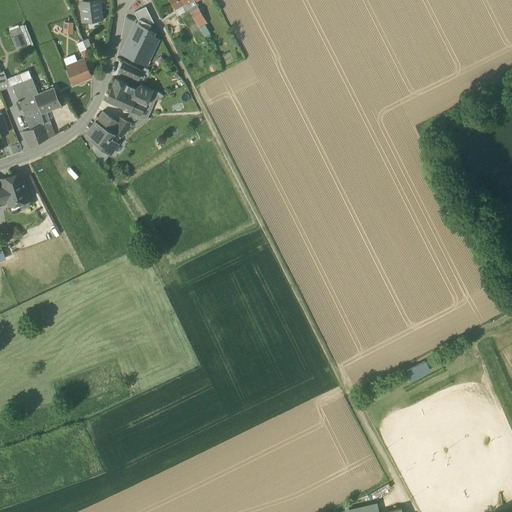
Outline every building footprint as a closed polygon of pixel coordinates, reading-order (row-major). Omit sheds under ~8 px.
[(98,0),(79,3),(81,22),(102,19),(99,0),(98,0)] [(170,0),(175,8),(181,5),(185,3),(183,0),(170,0)] [(189,0),(185,3),(189,10),(197,5),(195,3),(196,3),(195,1),(195,0),(189,0)] [(181,14),(185,12),(181,5),(175,8),(178,14),(181,14)] [(200,11),(197,5),(189,10),(192,15),(199,11),(200,11)] [(138,20),(137,24),(148,29),(151,24),(154,22),(145,6),(134,12),(138,20)] [(184,20),(185,19),(192,15),(189,10),(185,12),(181,14),(184,20)] [(192,15),(195,20),(201,16),(199,11),(192,15)] [(185,19),(187,24),(195,20),(192,15),(185,19)] [(199,28),(195,20),(187,24),(192,32),(199,28)] [(72,35),(73,23),(63,22),(62,34),(72,35)] [(137,24),(136,23),(128,37),(133,40),(126,55),(140,62),(147,46),(153,49),(158,39),(152,36),(154,32),(148,29),(137,24)] [(204,24),(200,26),(205,35),(209,33),(204,24)] [(23,25),(20,26),(23,34),(27,45),(31,43),(23,25)] [(8,30),(11,38),(23,34),(20,26),(8,30)] [(192,32),(198,43),(205,38),(199,28),(192,32)] [(27,45),(23,34),(11,38),(15,49),(27,45)] [(121,53),(126,55),(133,40),(128,37),(121,53)] [(81,52),(86,49),(86,48),(83,42),(82,41),(76,44),(79,52),(81,52)] [(147,46),(140,62),(146,64),(153,49),(147,46)] [(84,59),(88,68),(93,66),(86,49),(81,52),(84,59)] [(63,59),(66,66),(74,63),(78,62),(74,54),(63,59)] [(67,69),(74,84),(91,77),(88,68),(84,59),(78,62),(74,63),(73,66),(67,69)] [(119,72),(132,78),(137,68),(124,62),(119,72)] [(142,71),(137,68),(132,78),(138,80),(142,71)] [(29,70),(19,74),(22,82),(32,78),(29,70)] [(0,90),(10,87),(7,79),(4,71),(1,72),(0,72),(0,90)] [(13,86),(22,82),(19,74),(7,79),(10,87),(13,86)] [(41,114),(41,113),(34,96),(38,94),(32,78),(22,82),(13,86),(30,129),(44,124),(41,114)] [(115,79),(112,86),(127,93),(131,86),(115,79)] [(141,82),(138,89),(150,94),(152,89),(153,87),(141,82)] [(121,107),(127,93),(112,86),(106,100),(121,107)] [(145,104),(150,94),(138,89),(131,86),(127,93),(121,107),(131,111),(136,100),(145,104)] [(51,89),(38,94),(34,96),(41,113),(62,105),(54,87),(51,89)] [(150,94),(145,104),(155,100),(166,95),(158,90),(152,89),(150,94)] [(131,111),(140,115),(145,104),(136,100),(131,111)] [(140,115),(137,118),(147,118),(155,100),(145,104),(140,115)] [(127,120),(133,123),(137,118),(140,115),(131,111),(129,116),(127,120)] [(103,112),(95,121),(113,132),(114,131),(121,137),(126,132),(121,127),(125,120),(120,117),(117,121),(103,112)] [(137,118),(133,123),(138,127),(148,118),(147,118),(137,118)] [(121,127),(126,132),(133,123),(127,120),(125,120),(121,127)] [(110,137),(113,132),(95,121),(86,133),(92,137),(96,141),(94,143),(109,154),(117,142),(110,137)] [(50,122),(45,124),(49,138),(54,136),(50,122)] [(28,146),(49,138),(45,124),(44,124),(30,129),(23,132),(28,146)] [(3,148),(6,157),(22,151),(19,142),(3,148)] [(91,148),(102,164),(109,154),(94,143),(91,148)] [(18,203),(29,199),(30,199),(21,172),(4,178),(5,183),(2,184),(3,186),(8,202),(17,199),(18,203)] [(31,206),(29,199),(18,203),(20,210),(31,206)] [(407,371),(411,380),(429,371),(424,362),(407,371)] [(341,510),(341,511),(379,511),(377,501),(341,510)]
